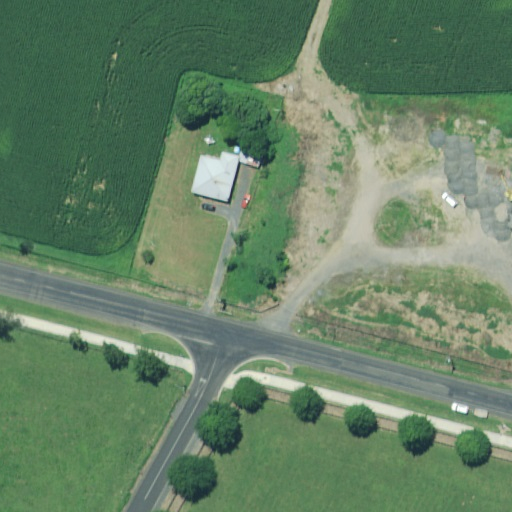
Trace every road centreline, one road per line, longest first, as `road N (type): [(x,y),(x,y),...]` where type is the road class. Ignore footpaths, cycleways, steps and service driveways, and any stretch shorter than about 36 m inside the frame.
road 1 (tertiary): [(224,330),(511,404)]
road 2 (tertiary): [(0,275),(224,330)]
road 3 (residential): [(138,511),(199,400),(224,330)]
